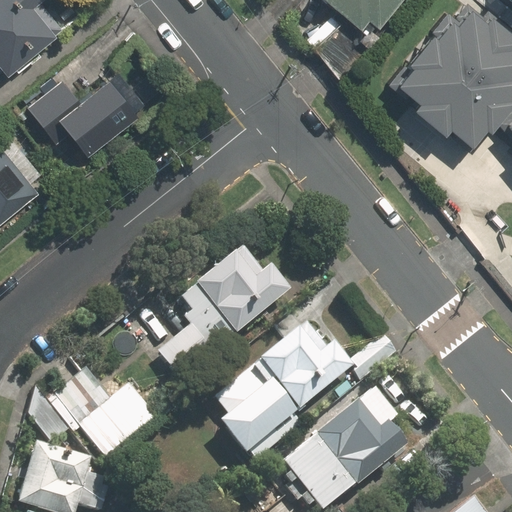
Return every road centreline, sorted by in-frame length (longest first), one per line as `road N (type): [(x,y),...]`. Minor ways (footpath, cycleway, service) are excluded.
road 1 (residential): [(511,401),(270,111)]
road 2 (residential): [(270,111),(0,327)]
road 3 (residential): [(270,111),(182,0)]
